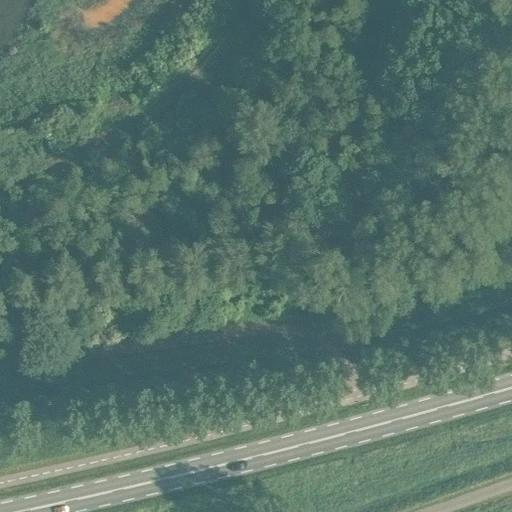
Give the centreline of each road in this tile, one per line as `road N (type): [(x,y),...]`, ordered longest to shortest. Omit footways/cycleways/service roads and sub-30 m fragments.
road 1 (primary): [(24,511),(511,388)]
road 2 (track): [(234,0),(127,111),(0,164)]
